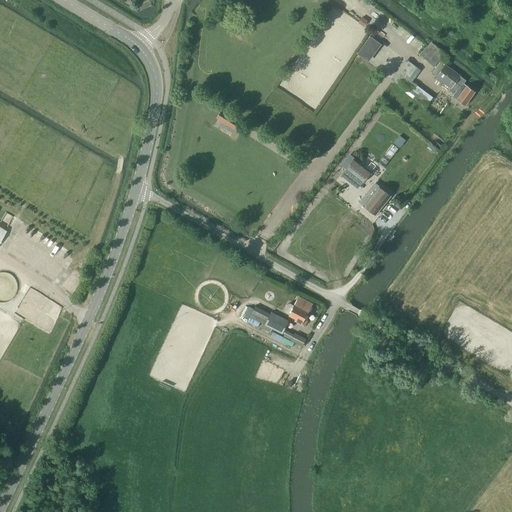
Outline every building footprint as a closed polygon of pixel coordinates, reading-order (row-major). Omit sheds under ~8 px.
[(433,67),(444,56),(433,47),(430,51),(427,48),(421,56),(433,67)] [(460,76),(445,65),(447,62),(442,58),(431,72),(437,77),(435,78),(451,89),(452,88),(457,91),(452,97),(457,100),(465,106),(475,92),(467,86),(464,84),(466,80),(460,76)] [(412,82),(421,70),(413,64),(410,67),(406,64),(395,78),(401,83),(398,86),(426,107),(433,98),(412,82)] [(239,123),(221,111),(216,119),(234,130),(239,123)] [(345,167),(354,158),(350,154),(341,164),(345,167)] [(363,183),(372,172),(355,158),(346,169),(363,183)] [(384,193),(384,194),(378,188),(364,205),(371,211),(379,217),(393,200),(384,193)] [(5,212),(0,225),(7,228),(12,215),(5,212)] [(308,313),(313,304),(299,297),(294,306),(290,304),(288,304),(284,310),(285,312),(289,315),(295,319),(295,320),(296,320),(296,321),(304,326),(307,321),(305,319),(308,313)] [(259,324),(260,321),(264,323),(268,311),(248,305),(244,318),(259,324)] [(304,341),(284,330),(289,321),(271,312),(264,324),(282,334),(282,333),(284,334),(282,337),(301,347),(304,341)]
